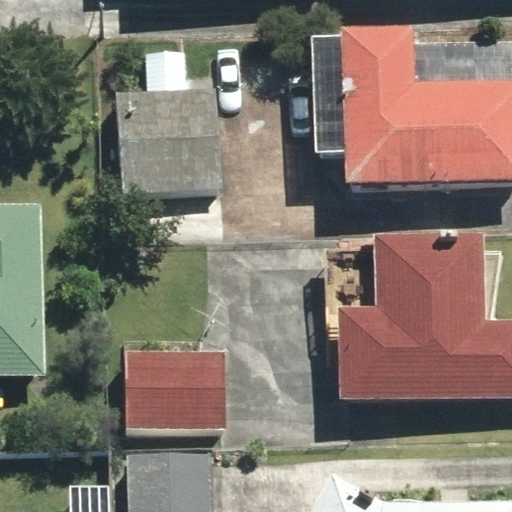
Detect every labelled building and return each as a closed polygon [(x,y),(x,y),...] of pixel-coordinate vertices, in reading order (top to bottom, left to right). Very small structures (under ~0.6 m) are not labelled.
[(437,41),(358,38),(351,194),(511,200),(511,93),(435,90),(437,41)] [(194,58),(149,58),(149,99),(122,100),(123,197),(222,197),(222,99),(194,99),(194,58)] [(0,390),(43,392),(46,214),(0,212),(0,390)] [(511,331),(491,332),(491,239),(383,240),(383,320),(348,320),(348,406),(511,405),(511,331)] [(232,359),(122,359),(122,435),(232,435),(232,359)] [(217,511),(218,464),(133,463),(132,511),(217,511)] [(511,511),(511,506),(387,504),(340,483),(324,511),(511,511)]
